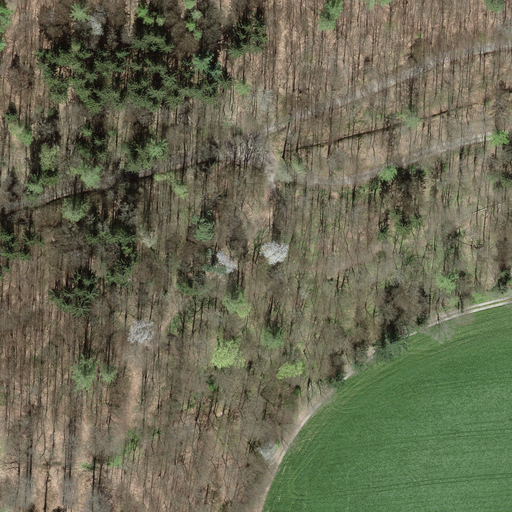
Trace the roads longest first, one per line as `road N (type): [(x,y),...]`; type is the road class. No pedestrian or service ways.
road 1 (track): [(257,511),(294,429),(349,371),(418,326),(511,299)]
road 2 (track): [(511,133),(342,179),(273,171),(250,137)]
road 3 (track): [(511,43),(404,69),(250,137)]
road 4 (track): [(250,137),(0,208)]
road 5 (track): [(273,171),(252,235),(216,275),(183,296)]
road 6 (track): [(211,0),(250,137)]
